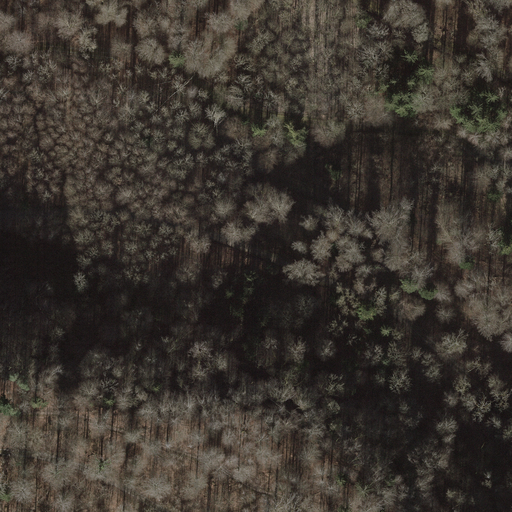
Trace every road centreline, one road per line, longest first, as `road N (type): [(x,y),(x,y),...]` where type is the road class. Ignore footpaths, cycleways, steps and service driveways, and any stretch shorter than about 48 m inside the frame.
road 1 (track): [(0,216),(79,208),(235,238),(406,322)]
road 2 (track): [(422,340),(406,322),(383,241),(361,218),(262,173),(231,147),(218,108)]
road 3 (track): [(218,108),(433,130),(489,161),(511,162)]
road 4 (track): [(218,108),(199,81),(165,60),(40,47),(0,58)]
road 5 (track): [(168,511),(119,483),(47,457),(0,451)]
road 6 (track): [(511,79),(361,0)]
road 7 (track): [(511,461),(422,340)]
